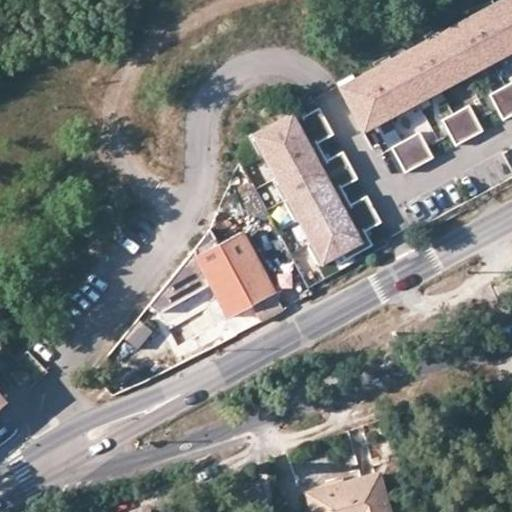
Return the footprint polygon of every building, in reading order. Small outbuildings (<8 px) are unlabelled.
[(511,0),(507,0),(509,3),(495,10),(481,18),(478,13),(455,25),(458,30),(444,38),(429,46),(427,40),(404,52),(407,58),(393,65),(379,73),(376,68),(353,80),(356,85),(341,93),(361,128),(511,46),(511,0)] [(509,3),(507,0),(501,0),(492,5),(495,10),(509,3)] [(492,5),(478,13),(481,18),(495,10),(492,5)] [(458,30),(455,25),(441,32),(444,38),(458,30)] [(441,32),(427,40),(429,46),(444,38),(441,32)] [(407,58),(404,52),(390,60),(393,65),(407,58)] [(390,60),(376,68),(379,73),(393,65),(390,60)] [(356,85),(353,80),(338,88),(341,93),(356,85)] [(511,82),(502,87),(511,104),(511,82)] [(489,95),(503,120),(511,115),(511,104),(502,87),(489,95)] [(455,113),(469,139),(482,131),(468,106),(455,113)] [(253,134),(264,155),(268,154),(326,122),(319,108),(303,117),(299,109),(253,134)] [(441,120),(455,146),(469,139),(455,113),(441,120)] [(268,154),(279,175),(322,152),(317,143),(333,135),(326,122),(268,154)] [(405,140),(419,165),(433,158),(419,132),(405,140)] [(391,147),(405,173),(419,165),(405,140),(391,147)] [(276,177),(288,199),(350,165),(342,152),(326,160),(322,152),(279,175),(276,177)] [(288,199),(300,221),(346,196),(341,187),(357,179),(350,165),(288,199)] [(303,219),(315,241),(374,209),(367,196),(350,205),(346,196),(303,219)] [(311,243),(323,264),(345,251),(349,258),(372,245),(365,231),(381,223),(374,209),(311,243)] [(221,219),(208,225),(217,242),(230,235),(221,219)] [(230,235),(217,242),(252,306),(260,321),(283,309),(239,230),(230,235)] [(230,318),(252,306),(217,242),(195,255),(203,269),(230,318)] [(191,250),(183,261),(190,276),(203,269),(195,255),(191,250)] [(502,295),(485,304),(490,314),(506,305),(502,295)] [(306,493),(311,511),(387,511),(377,473),(306,493)] [(152,511),(149,502),(119,511),(152,511)]
